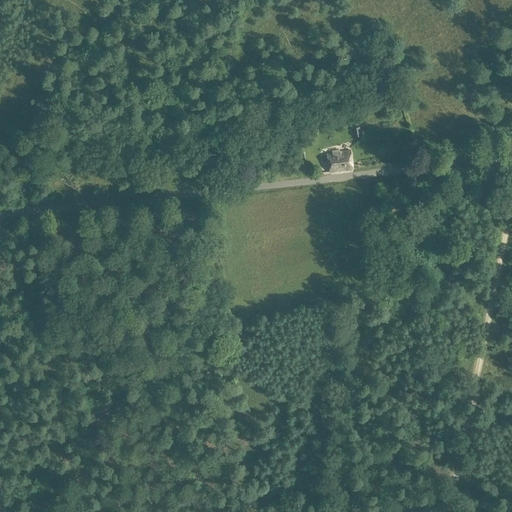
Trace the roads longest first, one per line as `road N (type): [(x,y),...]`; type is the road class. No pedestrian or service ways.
road 1 (track): [(0,215),(439,162)]
road 2 (track): [(511,215),(447,511)]
